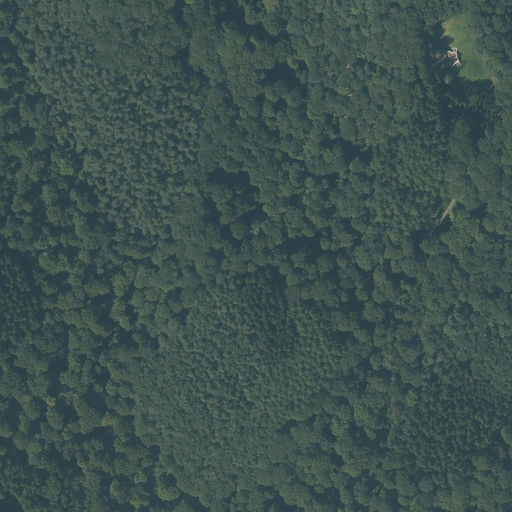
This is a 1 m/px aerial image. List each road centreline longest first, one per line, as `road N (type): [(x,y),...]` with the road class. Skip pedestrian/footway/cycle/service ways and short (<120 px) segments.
road 1 (track): [(313,263),(280,248),(239,245),(220,180),(153,138),(136,145),(134,211),(123,243),(44,225),(0,238)]
road 2 (track): [(455,259),(402,383),(314,448),(257,511)]
road 3 (track): [(0,33),(93,237)]
road 4 (unknown): [(160,505),(124,486),(57,475),(0,435)]
road 5 (track): [(410,511),(511,417)]
